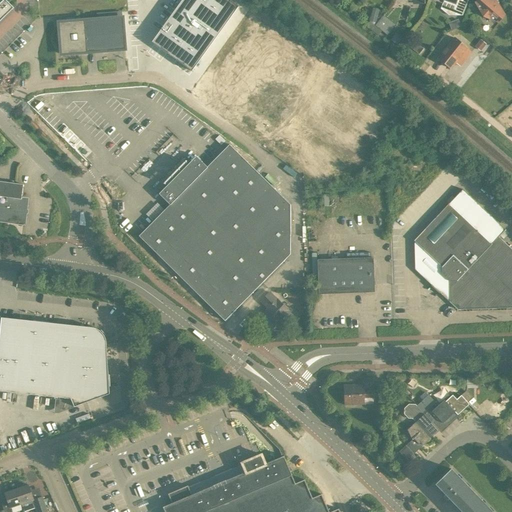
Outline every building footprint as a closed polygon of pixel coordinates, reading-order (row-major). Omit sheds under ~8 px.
[(0,0),(0,21),(14,8),(5,0),(0,0)] [(229,0),(179,0),(150,41),(163,50),(190,70),(237,5),(229,0)] [(443,4),(444,0),(455,4),(455,16),(462,16),(468,0),(433,0),(434,1),(443,4)] [(476,0),(474,3),(483,17),(498,23),(505,15),(498,3),(499,3),(497,0),(496,0),(476,0)] [(367,27),(371,30),(375,25),(379,10),(372,8),(369,20),(371,21),(367,27)] [(375,25),(371,30),(378,35),(382,31),(387,35),(396,25),(383,15),(375,25)] [(460,19),(451,21),(452,27),(461,25),(460,19)] [(123,21),(59,26),(61,57),(125,53),(123,21)] [(259,116),(305,52),(265,24),(220,87),(259,116)] [(439,59),(451,68),(462,54),(467,58),(471,52),(455,39),(439,59)] [(480,39),(475,46),(481,51),(486,44),(480,39)] [(331,67),(283,133),(310,152),(337,173),(396,168),(423,131),(331,67)] [(229,145),(207,167),(196,156),(159,194),(170,205),(139,236),(225,321),(286,259),(276,250),(290,235),(294,209),(229,145)] [(0,220),(23,223),(26,199),(21,199),(23,185),(0,181),(0,220)] [(488,233),(492,229),(474,212),(466,221),(449,204),(414,241),(442,267),(442,274),(449,281),(450,302),(457,310),(511,308),(511,249),(498,237),(497,239),(493,235),(488,241),(483,236),(487,232),(488,233)] [(317,260),(318,295),(375,293),(373,258),(317,260)] [(261,301),(268,309),(259,318),(269,329),(281,318),(288,325),(295,318),(288,311),(277,300),(270,293),(261,301)] [(97,329),(96,329),(94,328),(92,328),(79,326),(79,328),(70,327),(70,325),(11,319),(11,320),(2,319),(2,318),(1,318),(0,326),(0,391),(71,399),(74,407),(109,394),(106,344),(106,342),(105,341),(105,340),(105,339),(104,338),(104,337),(103,335),(103,334),(102,333),(100,332),(99,331),(97,329)] [(378,398),(378,402),(385,402),(384,384),(377,385),(377,389),(370,389),(370,391),(364,391),(364,385),(344,386),(344,405),(364,404),(364,398),(378,398)] [(415,404),(424,414),(440,430),(445,426),(469,404),(461,395),(457,399),(452,395),(445,401),(444,400),(438,405),(429,395),(417,406),(415,404)] [(424,414),(415,404),(409,404),(404,408),(404,414),(408,419),(412,419),(417,424),(410,430),(416,436),(399,452),(403,456),(409,450),(413,454),(440,430),(424,414)] [(165,511),(339,511),(339,509),(330,511),(329,511),(321,494),(312,498),(304,480),(295,484),(284,456),(265,464),(263,459),(261,454),(242,463),(246,472),(192,495),(190,490),(188,486),(168,494),(172,503),(163,507),(165,511)] [(435,483),(459,508),(474,493),(451,468),(435,483)] [(28,485),(16,489),(21,505),(21,504),(24,511),(35,507),(36,511),(47,511),(48,511),(51,511),(49,507),(47,508),(43,496),(33,499),(28,485)] [(21,505),(16,489),(4,493),(7,501),(1,503),(4,510),(0,511),(11,511),(10,508),(21,505)] [(459,508),(462,511),(492,511),(474,493),(459,508)]
